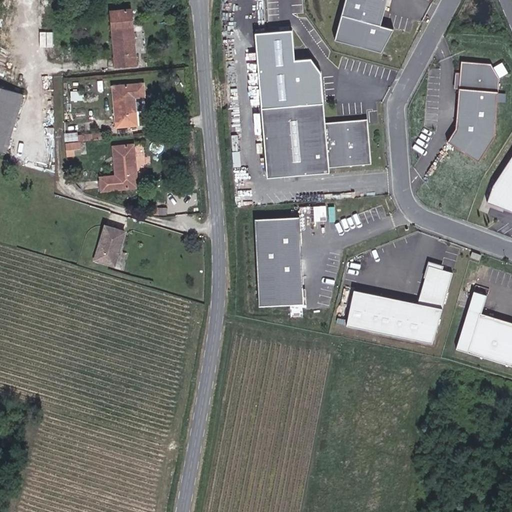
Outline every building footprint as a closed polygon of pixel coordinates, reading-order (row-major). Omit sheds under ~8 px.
[(348,0),(339,40),(388,51),(393,27),(385,25),(390,0),(348,0)] [(135,9),(112,10),(118,67),(141,66),(135,9)] [(491,65),(461,62),(456,130),(448,142),(479,161),(496,138),(500,79),(491,65)] [(148,83),(115,85),(119,127),(142,126),(140,99),(150,98),(148,83)] [(27,96),(0,87),(0,150),(10,154),(27,96)] [(371,162),(367,122),(361,117),(326,120),(324,101),(260,108),(267,177),(329,171),(329,166),(371,162)] [(65,140),(79,140),(79,132),(65,132),(65,140)] [(139,144),(116,146),(118,175),(103,176),(104,193),(142,190),(139,144)] [(511,152),(491,186),(485,203),(511,212),(511,152)] [(316,220),(328,219),(327,205),(315,206),(316,220)] [(300,218),(255,220),(260,308),(305,305),(300,218)] [(130,232),(107,225),(96,260),(118,269),(130,232)] [(417,305),(356,292),(348,328),(435,346),(453,273),(429,267),(417,305)] [(511,367),(511,324),(483,315),(488,298),(474,294),(457,350),(511,367)]
